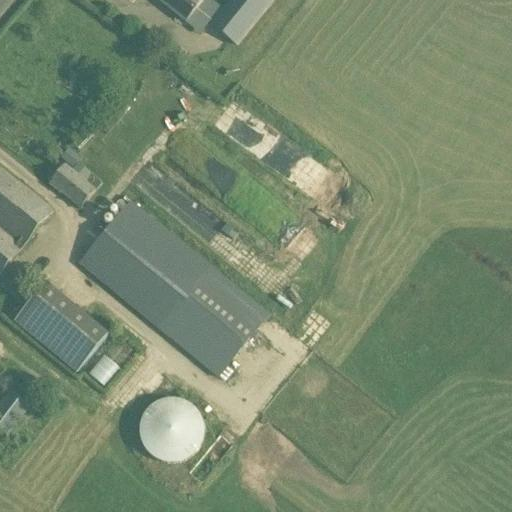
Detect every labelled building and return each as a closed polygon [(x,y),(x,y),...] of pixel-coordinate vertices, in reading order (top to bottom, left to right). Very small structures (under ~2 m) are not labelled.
[(197,12),(211,24),(237,46),(275,0),(231,0),(223,10),(210,0),(154,0),(187,25),(197,12)] [(79,159),(69,150),(62,159),(71,167),(79,159)] [(96,192),(102,185),(91,177),(86,184),(65,166),(49,186),(80,212),(96,192)] [(0,277),(53,214),(0,171),(0,277)] [(249,182),(231,204),(272,240),(290,218),(249,182)] [(216,380),(268,316),(131,202),(79,266),(216,380)] [(87,318),(46,283),(21,314),(14,309),(7,319),(13,324),(54,358),(77,377),(110,337),(87,318)] [(0,434),(8,441),(31,409),(11,394),(0,407),(0,434)] [(149,406),(157,463),(208,456),(201,400),(149,406)]
